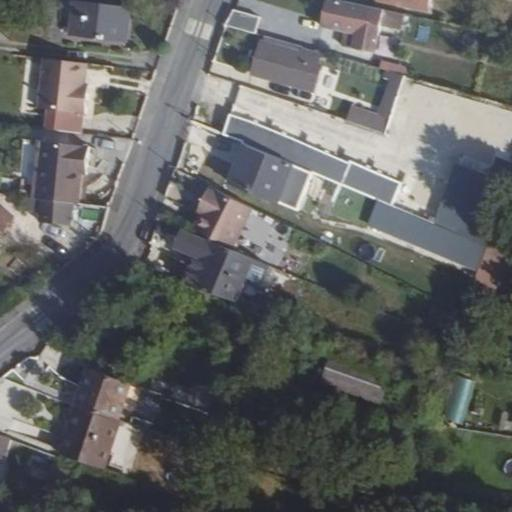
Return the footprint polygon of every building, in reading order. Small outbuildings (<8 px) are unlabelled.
[(336,0),(327,0),(322,28),(356,35),(353,49),(376,53),(384,10),(336,0)] [(382,0),(428,9),(429,0),(382,0)] [(74,1),(70,36),(125,43),(130,7),(74,1)] [(233,11),(226,26),(249,32),(254,16),(233,11)] [(263,36),(261,42),(301,52),(303,47),(263,36)] [(301,52),(261,42),(252,75),(315,93),(324,63),(321,62),(324,53),(303,47),(301,52)] [(86,89),(86,84),(89,63),(44,59),(38,109),(86,114),(89,90),(86,89)] [(397,74),(382,116),(391,119),(398,97),(406,76),(397,74)] [(398,97),(391,119),(385,135),(399,140),(412,101),(398,97)] [(236,104),(232,114),(262,126),(266,116),(236,104)] [(391,119),(382,116),(352,105),(346,122),(385,135),(391,119)] [(224,136),(246,145),(294,165),(379,200),(393,206),(401,187),(232,116),(224,136)] [(84,170),(88,171),(90,147),(42,141),(36,199),(43,199),(80,203),(83,176),(84,170)] [(294,165),(246,145),(230,185),(278,204),(294,165)] [(435,224),(473,240),(487,246),(490,239),(511,173),(511,161),(497,157),(491,175),(456,163),(435,224)] [(211,187),(197,213),(201,216),(194,229),(234,249),(254,209),(211,187)] [(40,222),(70,225),(73,203),(43,199),(40,222)] [(487,246),(473,240),(393,206),(379,200),(369,225),(479,270),(487,246)] [(0,231),(10,220),(0,210),(0,231)] [(179,249),(186,252),(194,256),(191,264),(182,283),(237,302),(245,282),(260,289),(270,266),(187,231),(179,249)] [(469,299),(481,303),(492,306),(510,245),(490,239),(487,246),(479,270),(469,299)] [(182,260),(191,264),(194,256),(186,252),(182,260)] [(333,355),(323,382),(380,403),(390,375),(333,355)] [(88,370),(76,406),(120,421),(132,385),(88,370)] [(462,425),(474,381),(453,376),(441,420),(462,425)] [(76,406),(59,454),(103,469),(120,421),(76,406)] [(423,422),(410,417),(394,457),(407,462),(423,422)] [(0,454),(6,457),(11,441),(0,437),(0,454)]
